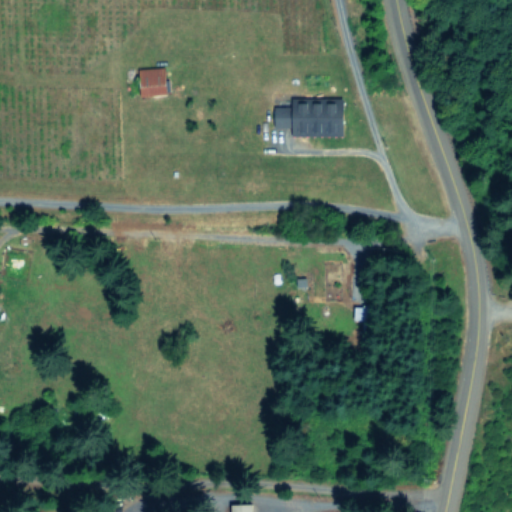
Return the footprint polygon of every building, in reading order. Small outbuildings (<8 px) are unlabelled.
[(168,94),(167,67),(140,68),(141,95),(168,94)] [(346,100),(294,100),(294,132),(346,132),(346,100)] [(293,105),(275,105),(276,127),(294,127),(293,105)] [(369,304),(353,305),(354,319),(370,318),(369,304)] [(252,511),(252,503),(229,504),(229,511),(252,511)]
